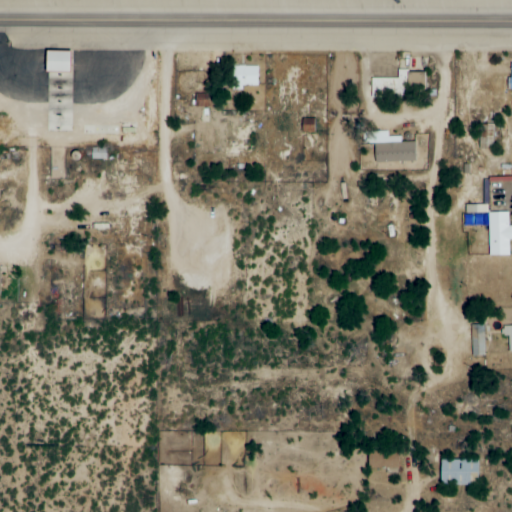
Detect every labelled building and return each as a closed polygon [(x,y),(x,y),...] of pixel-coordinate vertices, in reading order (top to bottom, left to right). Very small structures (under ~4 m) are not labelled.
[(67,51),(43,51),(42,71),(66,71),(67,51)] [(257,66),(230,67),(230,91),(242,91),(242,86),(257,86),(257,66)] [(370,78),(369,98),(405,99),(405,90),(424,91),(424,72),(396,71),(396,79),(370,78)] [(194,108),(210,107),(210,94),(193,95),(194,108)] [(492,124),(479,124),(478,149),(492,149),(492,124)] [(413,142),(399,142),(399,136),(387,137),(386,131),(361,132),(362,144),(372,144),(373,163),(413,162),(413,142)] [(464,205),(465,213),(487,213),(486,204),(464,205)] [(508,240),(511,240),(511,225),(507,226),(507,212),(487,213),(487,256),(508,256),(508,240)] [(470,356),(483,356),(482,325),(469,325),(470,356)] [(511,326),(501,327),(502,337),(507,337),(507,352),(511,351),(511,326)] [(397,451),(366,450),(366,469),(397,469),(397,451)] [(438,485),(476,486),(477,460),(438,460),(438,485)]
